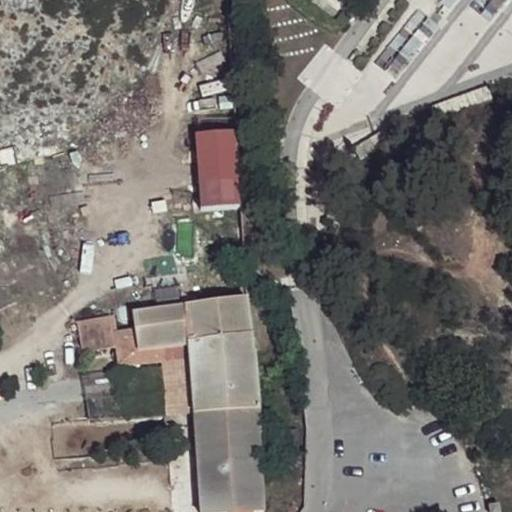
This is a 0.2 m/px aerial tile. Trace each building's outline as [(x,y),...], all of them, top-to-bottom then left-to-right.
[(208,199),(237,196),(229,121),(199,124),(208,199)] [(413,217),(424,214),(420,208),(410,210),(413,217)] [(207,309),(207,312),(209,332),(193,334),(193,349),(204,506),(267,502),(261,428),(264,427),(249,290),(230,292),(231,307),(207,309)] [(231,307),(230,292),(159,299),(160,312),(183,310),(184,314),(207,312),(207,309),(231,307)] [(134,301),(136,315),(160,312),(159,299),(134,301)] [(78,310),(79,318),(117,316),(116,306),(78,310)] [(131,315),(134,337),(135,342),(193,334),(209,332),(207,312),(184,314),(183,310),(160,312),(136,315),(131,315)] [(79,318),(81,342),(119,338),(117,316),(79,318)] [(193,334),(135,342),(134,337),(119,338),(119,354),(193,349),(193,334)]
